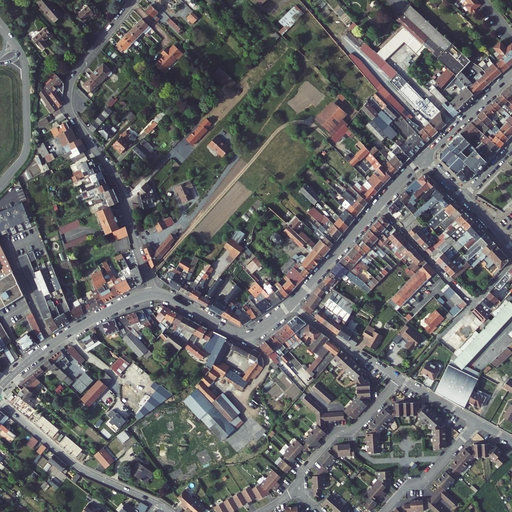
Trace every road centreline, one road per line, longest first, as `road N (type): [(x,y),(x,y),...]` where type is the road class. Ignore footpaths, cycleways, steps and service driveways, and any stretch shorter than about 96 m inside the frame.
road 1 (residential): [(133,0),(70,81),(67,100),(119,184),(154,293)]
road 2 (track): [(148,276),(276,131),(310,123),(328,139)]
road 3 (residential): [(0,401),(79,467),(170,511)]
road 4 (tertiary): [(291,304),(424,157)]
road 5 (tertiary): [(154,293),(245,335),(291,304)]
road 6 (residential): [(294,488),(332,436),(354,429),(398,378)]
road 7 (residential): [(383,511),(409,484),(427,480),(478,422)]
road 8 (residential): [(398,378),(291,304)]
road 9 (tertiary): [(424,157),(511,74)]
